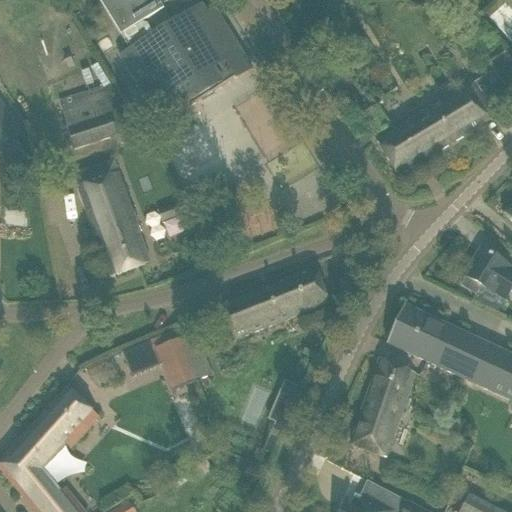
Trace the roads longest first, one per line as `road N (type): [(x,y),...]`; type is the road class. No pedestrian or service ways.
road 1 (residential): [(91,312),(183,299),(401,216)]
road 2 (residential): [(275,511),(357,336),(427,229)]
road 3 (residential): [(401,216),(381,198),(257,0)]
road 4 (residential): [(0,431),(91,312)]
